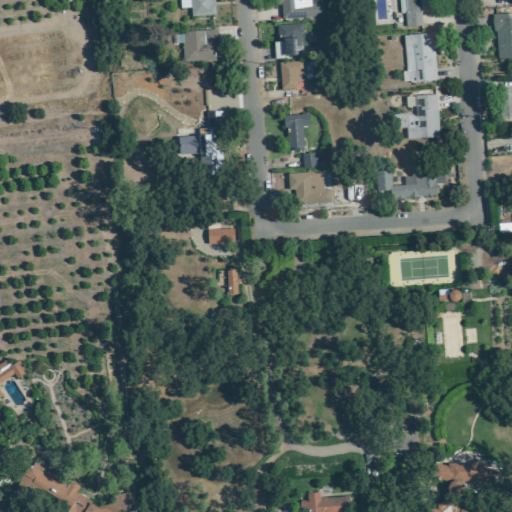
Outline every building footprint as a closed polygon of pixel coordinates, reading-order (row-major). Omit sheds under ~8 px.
[(179,0),(180,9),(191,9),(191,17),(215,16),(214,0),(179,0)] [(426,12),(425,0),(403,0),(403,1),(399,1),(400,14),(405,14),(405,28),(422,27),(421,13),(426,12)] [(496,59),(511,59),(511,14),(495,15),(496,59)] [(277,25),(278,43),(274,43),(275,59),(302,58),(301,25),(277,25)] [(216,61),(214,31),(174,33),(175,45),(182,45),(183,62),(216,61)] [(436,82),(433,34),(403,36),(405,72),(402,72),(403,83),(436,82)] [(302,63),(279,63),(281,90),(303,89),(302,63)] [(304,83),(304,96),(316,96),(316,83),(304,83)] [(511,117),(511,88),(499,89),(500,118),(511,117)] [(394,116),(395,129),(406,129),(407,141),(438,139),(437,96),(406,97),(406,108),(416,108),(416,115),(394,116)] [(303,127),(309,127),(309,115),(284,116),(284,128),(287,128),(287,148),(304,147),(303,127)] [(178,136),(179,155),(203,154),(204,175),(222,174),(221,150),(213,150),(212,128),(199,128),(199,135),(178,136)] [(302,154),(303,169),(317,168),(316,153),(302,154)] [(437,196),(437,183),(444,183),(443,167),(411,168),(411,176),(404,177),(404,185),(391,186),(390,170),(376,171),(377,191),(390,190),(391,198),(437,196)] [(295,204),(332,203),(331,189),(323,189),(322,172),(288,174),(289,190),(295,190),(295,204)] [(207,244),(234,243),(234,228),(207,229),(207,244)] [(227,270),(226,294),(237,294),(238,270),(227,270)] [(471,291),(450,290),(450,294),(437,294),(436,316),(470,317),(471,291)] [(0,363),(0,397),(2,396),(0,391),(0,383),(14,374),(17,378),(26,372),(18,360),(9,366),(6,360),(0,363)] [(133,511),(136,511),(128,491),(111,498),(107,504),(100,507),(75,492),(79,486),(70,481),(66,483),(32,462),(22,478),(63,503),(66,511),(67,511),(133,511)] [(436,479),(450,479),(450,483),(487,481),(486,462),(435,464),(436,479)] [(263,500),(262,486),(251,487),(252,501),(263,500)] [(348,511),(348,497),(320,498),(320,492),(307,493),(307,501),(299,501),(299,510),(308,510),(308,511),(348,511)] [(428,511),(471,511),(454,506),(457,500),(446,496),(443,504),(432,501),(428,511)]
